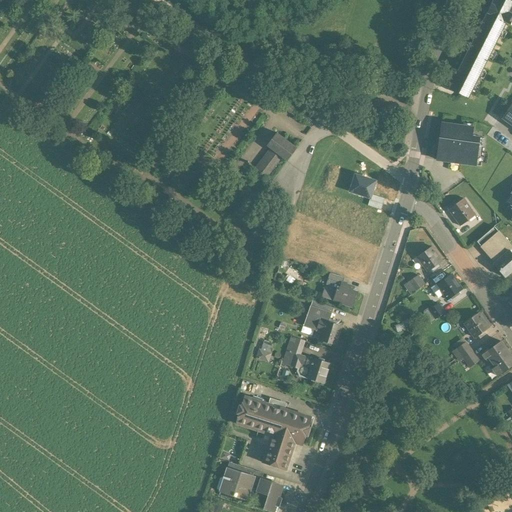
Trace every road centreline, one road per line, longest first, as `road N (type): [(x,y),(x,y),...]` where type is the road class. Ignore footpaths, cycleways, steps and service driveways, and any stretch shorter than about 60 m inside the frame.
road 1 (residential): [(405,201),(303,511)]
road 2 (residential): [(410,175),(394,172),(151,0)]
road 3 (track): [(264,293),(192,511)]
road 4 (residential): [(454,0),(410,175)]
road 5 (residential): [(405,201),(418,205),(496,312)]
